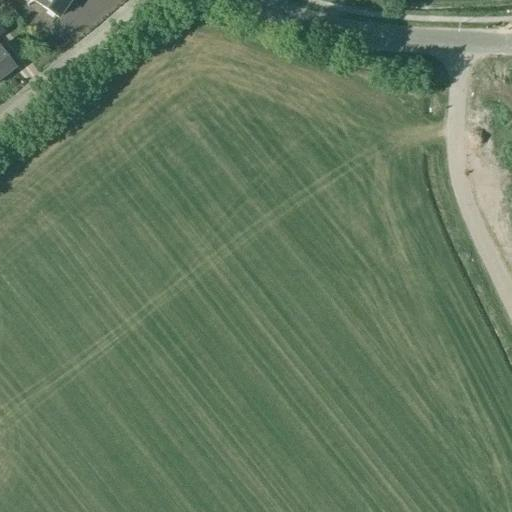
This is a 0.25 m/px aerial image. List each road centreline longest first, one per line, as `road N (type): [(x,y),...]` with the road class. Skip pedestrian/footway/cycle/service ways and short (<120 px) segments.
road 1 (unclassified): [(458,41),(458,178),(511,304)]
road 2 (tertiary): [(458,41),(339,30),(253,0)]
road 3 (residential): [(157,0),(0,125)]
